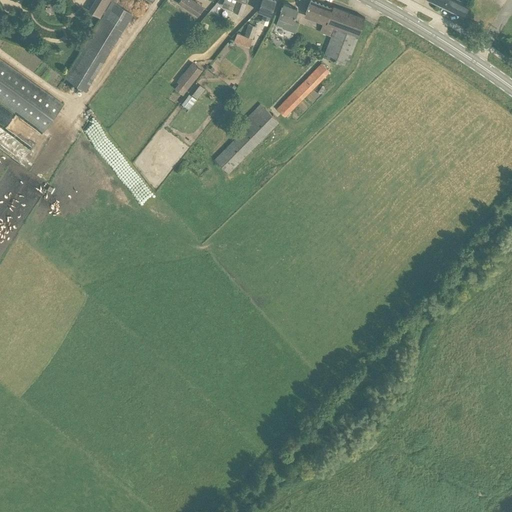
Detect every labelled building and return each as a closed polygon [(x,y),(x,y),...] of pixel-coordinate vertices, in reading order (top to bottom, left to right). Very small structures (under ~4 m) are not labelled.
[(94,0),(88,11),(100,18),(111,0),(94,0)] [(190,0),(179,0),(177,3),(197,16),(203,8),(190,0)] [(227,7),(235,10),(234,12),(242,14),(246,0),(224,0),(224,1),(229,3),(227,7)] [(261,0),(257,11),(264,13),(262,19),(268,21),(270,16),(271,16),(276,1),(273,0),(261,0)] [(305,16),(323,23),(320,32),(331,36),(334,26),(336,27),(324,58),(348,66),(365,18),(333,6),(332,8),(311,0),(305,16)] [(429,0),(463,16),(468,5),(459,0),(429,0)] [(111,2),(65,79),(85,92),(132,15),(111,2)] [(284,4),(279,17),(276,25),(295,33),(299,23),(293,21),(297,9),(284,4)] [(253,39),(257,27),(248,24),(244,35),(253,39)] [(161,87),(182,64),(174,56),(152,79),(161,87)] [(0,59),(0,100),(44,132),(63,105),(0,59)] [(192,63),(177,82),(184,87),(187,90),(202,71),(192,63)] [(321,64),(276,109),(283,116),(328,70),(321,64)] [(197,99),(205,89),(200,85),(192,95),(197,99)] [(236,138),(214,160),(228,173),(278,122),(260,104),(231,134),(236,138)] [(10,142),(4,151),(29,167),(35,158),(10,142)]
